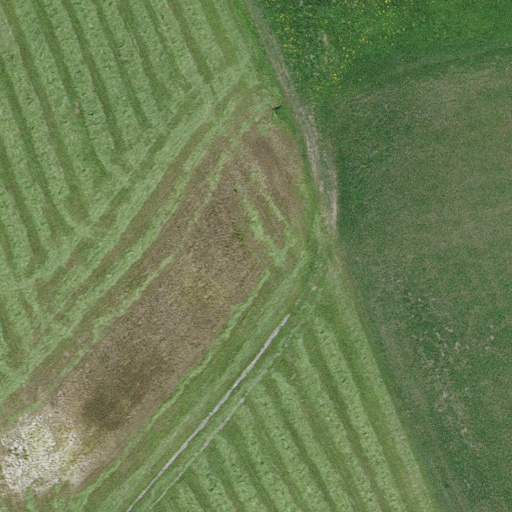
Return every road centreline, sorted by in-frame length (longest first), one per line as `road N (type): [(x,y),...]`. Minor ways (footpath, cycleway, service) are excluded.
road 1 (track): [(460,511),(246,0)]
road 2 (track): [(325,187),(309,302),(138,511)]
